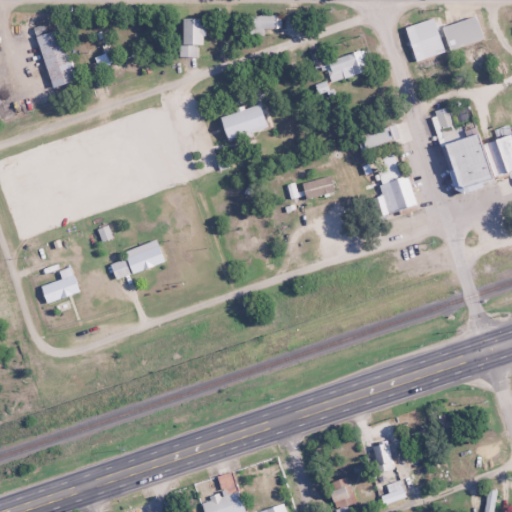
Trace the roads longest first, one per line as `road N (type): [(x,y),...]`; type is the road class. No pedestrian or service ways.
road 1 (trunk): [(9,511),(511,342)]
road 2 (residential): [(42,345),(77,351),(511,200)]
road 3 (residential): [(386,12),(0,145)]
road 4 (residential): [(488,350),(382,0)]
road 5 (residential): [(42,345),(0,226)]
